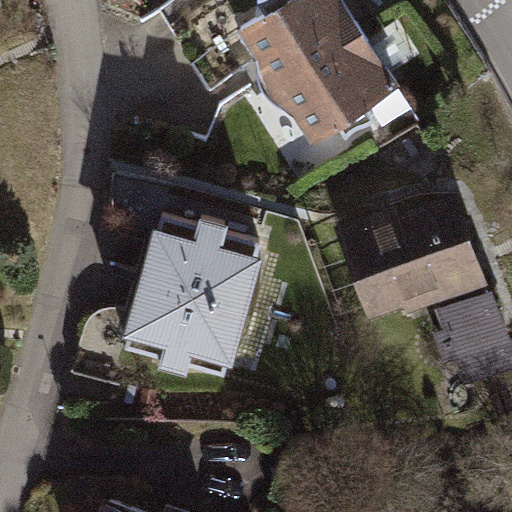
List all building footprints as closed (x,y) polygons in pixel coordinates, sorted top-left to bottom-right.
[(351,0),(284,0),(242,27),(275,85),(367,26),(351,0)] [(367,26),(275,85),(286,102),(301,112),(316,141),(405,82),(367,26)] [(398,201),(339,224),(372,318),(408,302),(410,311),(493,281),(455,187),(401,209),(398,201)] [(164,205),(125,340),(231,378),(272,237),(164,205)] [(511,327),(496,285),(437,308),(443,326),(435,329),(446,360),(457,356),(466,382),(511,367),(511,327)] [(159,511),(107,494),(100,511),(194,511),(169,503),(166,511),(159,511)]
